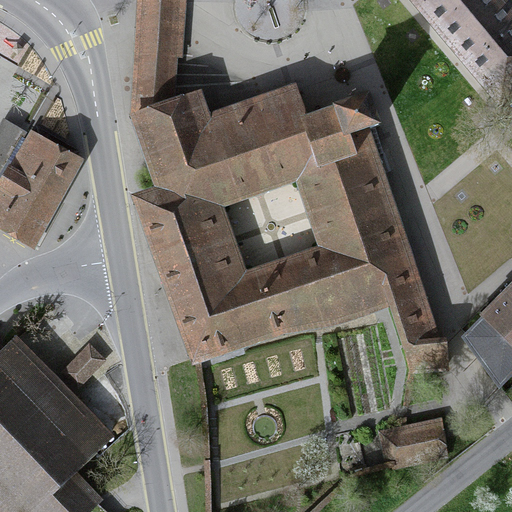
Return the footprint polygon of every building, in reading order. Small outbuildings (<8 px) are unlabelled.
[(411,368),(446,365),(445,340),(433,341),(363,131),(380,125),(369,94),(361,97),(362,99),(340,107),(340,110),(306,121),(296,91),(208,123),(198,97),(169,107),(172,97),(173,85),(174,73),(174,62),(175,53),(178,1),(162,0),(142,0),(135,116),(162,194),(142,201),(159,249),(196,355),(282,326),(334,320),(391,301),(411,368)] [(414,0),(502,103),(511,93),(511,15),(499,0),(414,0)] [(15,127),(5,121),(0,128),(0,221),(3,223),(2,224),(35,243),(52,215),(45,211),(74,162),(31,136),(27,144),(20,140),(25,133),(15,127)] [(511,288),(484,317),(485,318),(467,335),(485,353),(489,349),(511,372),(511,288)] [(73,478),(98,453),(0,353),(0,352),(0,511),(81,511),(95,501),(73,478)] [(98,365),(85,353),(71,368),(83,380),(98,365)] [(408,462),(445,454),(440,423),(403,433),(408,462)]
